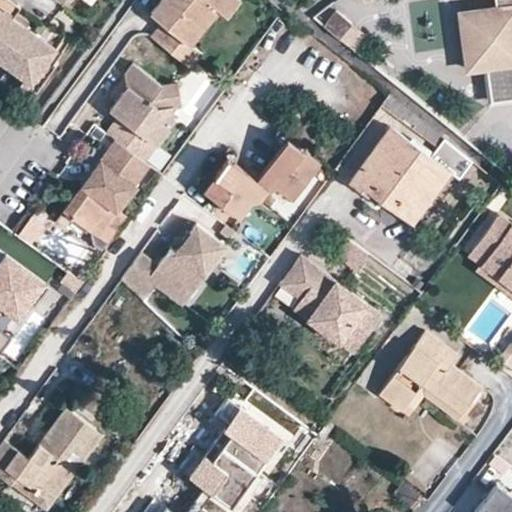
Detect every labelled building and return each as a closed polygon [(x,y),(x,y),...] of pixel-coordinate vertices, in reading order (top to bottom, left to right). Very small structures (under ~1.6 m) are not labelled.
[(0,0),(0,63),(20,78),(25,81),(44,56),(51,48),(9,16),(16,6),(6,0),(0,0)] [(188,64),(189,62),(191,59),(197,49),(183,39),(177,34),(189,16),(185,13),(194,0),(207,0),(208,1),(218,7),(223,0),(151,0),(143,12),(155,20),(147,32),(145,34),(188,64)] [(183,39),(208,1),(207,0),(194,0),(185,13),(189,16),(177,34),(183,39)] [(511,0),(492,0),(493,3),(458,8),(466,63),(484,61),(511,57),(511,0)] [(25,81),(20,78),(11,89),(24,99),(51,62),(44,56),(25,81)] [(511,57),(484,61),(489,98),(511,95),(511,57)] [(120,70),(123,82),(130,86),(125,94),(118,90),(107,107),(114,112),(102,130),(112,136),(140,157),(169,116),(167,101),(176,100),(172,77),(154,79),(127,60),(120,70)] [(130,86),(123,82),(118,90),(125,94),(130,86)] [(387,91),(379,102),(410,125),(417,115),(387,91)] [(417,115),(410,125),(451,156),(457,148),(417,115)] [(389,201),(425,151),(388,124),(350,176),(368,189),(370,187),(389,201)] [(315,158),(281,134),(251,174),(223,154),(198,187),(235,213),(248,196),(256,194),(264,185),(272,183),(288,195),(315,158)] [(140,157),(112,136),(86,170),(90,174),(86,181),(82,177),(60,206),(88,226),(97,213),(105,220),(147,162),(140,157)] [(444,165),(425,151),(389,201),(408,214),(444,165)] [(90,174),(86,170),(82,177),(86,181),(90,174)] [(511,219),(503,213),(476,248),(489,258),(484,264),(511,284),(511,219)] [(225,244),(196,223),(189,232),(188,233),(192,236),(186,244),(182,241),(181,243),(175,251),(169,247),(156,265),(139,252),(120,279),(142,301),(155,283),(172,295),(193,265),(204,273),(225,244)] [(192,236),(188,233),(189,232),(186,231),(179,241),(181,243),(182,241),(186,244),(192,236)] [(489,258),(476,248),(472,254),(484,263),(484,264),(489,258)] [(320,265),(299,250),(279,278),(299,293),(292,303),(306,313),(312,306),(306,302),(313,294),(304,287),(320,265)] [(0,301),(14,311),(24,297),(30,302),(44,283),(2,252),(0,254),(0,340),(6,332),(0,328),(0,301)] [(511,284),(484,264),(484,263),(479,269),(511,293),(511,284)] [(204,273),(193,265),(172,295),(183,303),(204,273)] [(380,309),(320,265),(304,287),(313,294),(306,302),(312,306),(306,313),(338,336),(344,329),(358,340),(380,309)] [(400,407),(405,401),(419,380),(461,409),(480,383),(450,360),(456,352),(423,328),(377,391),(400,407)] [(344,329),(338,336),(352,347),(358,340),(344,329)] [(511,347),(501,362),(511,371),(511,347)] [(472,353),(463,365),(481,379),(491,367),(472,353)] [(419,380),(405,401),(411,405),(421,392),(455,416),(461,409),(419,380)] [(0,439),(0,472),(9,480),(15,472),(45,494),(68,463),(74,468),(101,431),(63,403),(26,453),(2,436),(0,439)] [(259,468),(284,434),(242,403),(224,426),(233,433),(225,443),(259,468)] [(256,470),(223,447),(213,461),(202,453),(188,474),(232,504),(256,470)] [(9,480),(45,507),(74,468),(68,463),(45,494),(15,472),(9,480)] [(478,511),(509,511),(511,509),(511,490),(495,478),(473,508),(478,511)] [(327,488),(303,485),(301,497),(326,500),(327,488)]
